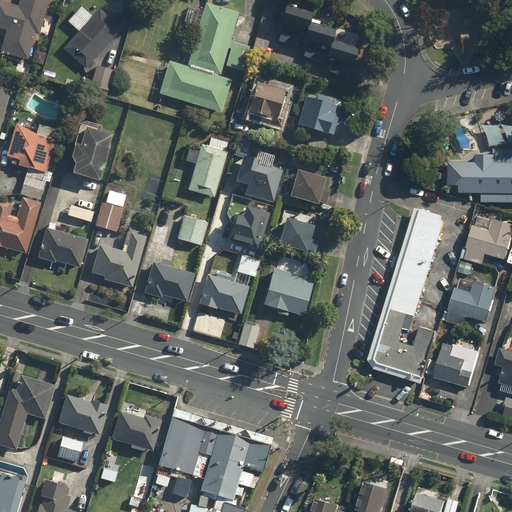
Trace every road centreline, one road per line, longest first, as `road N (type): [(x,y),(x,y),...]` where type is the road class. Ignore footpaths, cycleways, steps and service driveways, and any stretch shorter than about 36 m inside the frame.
road 1 (tertiary): [(322,402),(0,309)]
road 2 (residential): [(329,404),(399,94)]
road 3 (tertiary): [(511,458),(329,404)]
road 4 (residential): [(271,511),(322,402)]
